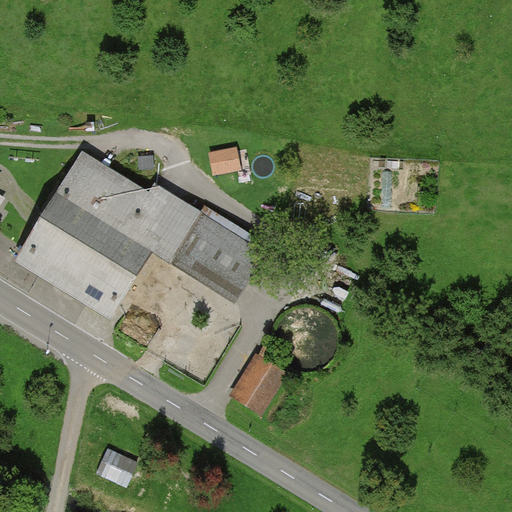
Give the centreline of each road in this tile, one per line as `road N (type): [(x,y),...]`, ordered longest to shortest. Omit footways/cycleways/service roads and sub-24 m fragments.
road 1 (tertiary): [(95,356),(347,511)]
road 2 (unclassified): [(56,511),(80,390),(95,356)]
